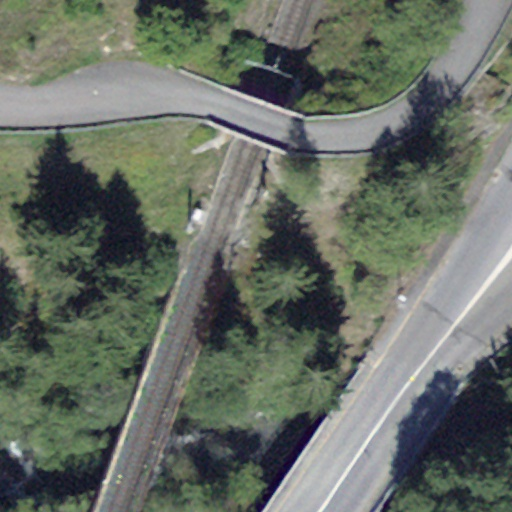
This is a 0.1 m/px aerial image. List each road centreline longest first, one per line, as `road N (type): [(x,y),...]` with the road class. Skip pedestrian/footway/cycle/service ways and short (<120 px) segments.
road 1 (unclassified): [(486,0),(441,84),(367,132),(309,135),(182,95),(0,104)]
road 2 (secondary): [(318,511),(404,388)]
road 3 (secondary): [(511,197),(465,310)]
